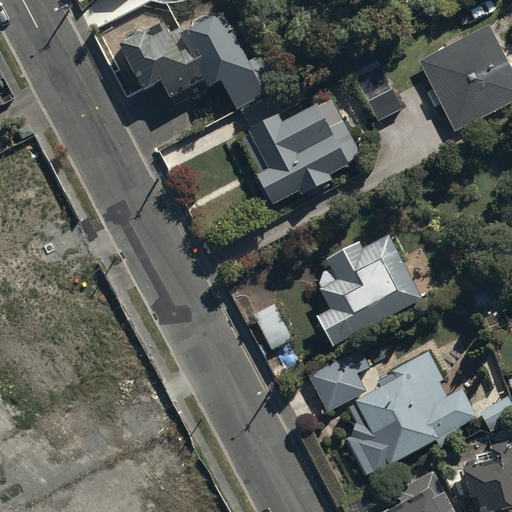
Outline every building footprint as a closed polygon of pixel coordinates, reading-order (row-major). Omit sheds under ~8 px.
[(119,40),(141,86),(160,77),(169,95),(205,77),(209,84),(222,78),(234,103),(261,90),(222,10),(180,31),(179,28),(169,33),(162,20),(119,40)] [(511,70),(488,24),(418,60),(454,129),(511,99),(511,70)] [(375,56),(349,69),(377,121),(402,107),(375,56)] [(241,136),(258,170),(255,171),(270,202),(298,188),(300,192),(331,178),(328,172),(362,157),(345,119),(329,126),(317,103),(282,119),(279,111),(298,102),(290,84),(240,108),(251,131),(241,136)] [(0,289),(34,272),(42,287),(81,268),(71,248),(55,255),(25,193),(0,204),(0,289)] [(335,277),(319,285),(329,307),(315,314),(331,345),(422,298),(388,235),(364,248),(358,238),(324,256),(335,277)] [(54,318),(4,343),(35,408),(117,366),(89,311),(58,327),(54,318)] [(379,386),(345,404),(355,421),(351,434),(344,438),(364,475),(372,470),(374,472),(435,438),(439,446),(459,435),(455,427),(476,415),(461,388),(447,395),(440,382),(446,378),(430,348),(376,378),(379,386)] [(346,354),(308,375),(327,410),(366,388),(356,372),(368,365),(364,359),(353,366),(346,354)] [(511,511),(511,437),(490,441),(491,447),(471,450),(473,461),(463,463),(469,496),(475,495),(480,511),(485,511),(487,511),(511,511)] [(399,499),(376,511),(456,511),(433,469),(394,489),(399,499)] [(347,502),(352,511),(373,511),(363,493),(347,502)]
